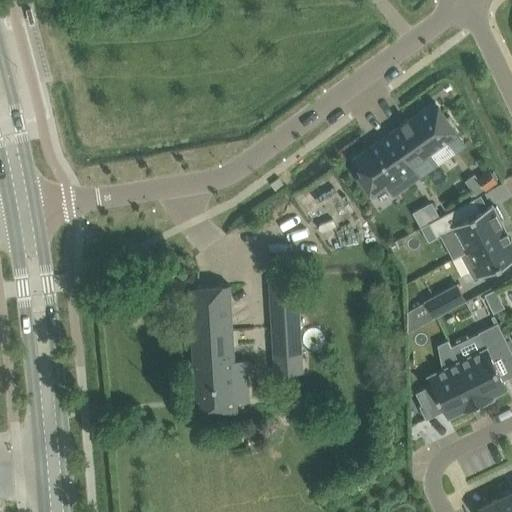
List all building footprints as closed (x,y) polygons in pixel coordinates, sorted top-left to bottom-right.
[(459,135),(449,122),(452,120),(449,115),(446,117),(435,102),(391,132),(419,172),(433,162),(429,156),(459,135)] [(419,172),(391,132),(353,159),(363,172),(358,176),(372,196),(387,185),(393,194),(412,180),(411,178),(419,172)] [(478,179),(485,189),(497,180),(490,170),(478,179)] [(475,198),(429,223),(437,238),(453,229),(466,252),(506,230),(501,220),(503,219),(497,206),(494,208),(492,205),(488,207),(482,210),(475,198)] [(511,259),(511,241),(506,230),(466,252),(452,260),(458,257),(466,273),(474,269),(478,278),(496,268),(497,270),(510,263),(509,261),(511,259)] [(297,281),(269,282),(273,354),(301,353),(297,281)] [(230,284),(189,287),(196,414),(236,412),(236,401),(248,401),(247,376),(235,376),(234,360),(230,284)] [(457,284),(426,301),(435,317),(466,300),(457,284)] [(496,288),(484,294),(493,313),(505,307),(496,288)] [(479,332),(486,348),(459,361),(479,403),(481,406),(495,400),(493,395),(507,389),(503,380),(493,359),(498,357),(498,358),(511,351),(498,322),(479,332)] [(470,406),(479,402),(459,361),(428,376),(432,384),(416,392),(422,404),(419,406),(426,419),(444,410),(448,417),(464,410),(471,407),(470,406)] [(328,391),(299,393),(301,415),(330,413),(328,391)] [(511,511),(511,490),(500,497),(508,511),(511,511)] [(508,511),(500,497),(479,507),(481,511),(508,511)]
